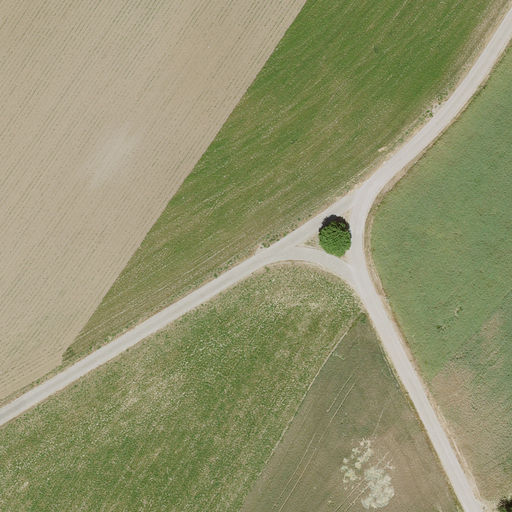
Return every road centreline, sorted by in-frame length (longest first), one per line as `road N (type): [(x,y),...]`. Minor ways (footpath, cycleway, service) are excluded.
road 1 (track): [(474,511),(360,283),(365,193),(475,81),(511,22)]
road 2 (track): [(360,283),(328,264),(276,255),(0,423)]
